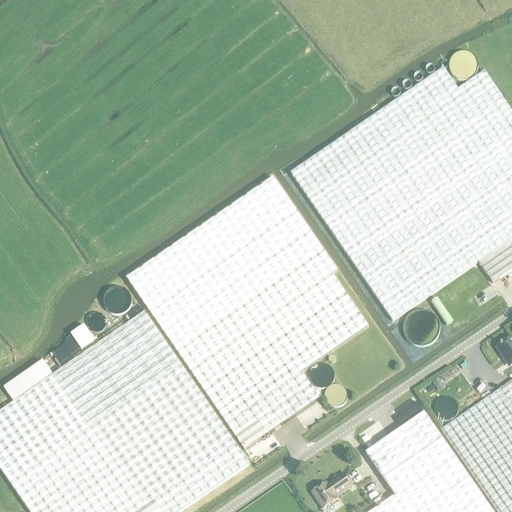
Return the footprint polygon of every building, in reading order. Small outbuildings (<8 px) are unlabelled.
[(476,69),(476,68),(475,66),(474,63),(473,60),(471,59),(469,57),(467,56),(464,55),(461,55),(457,57),(454,58),(453,60),(451,62),(450,64),(449,66),(449,69),(450,73),(451,75),(453,78),(457,80),(459,81),(462,82),(463,82),(467,81),(469,80),(471,78),(473,76),(475,74),(475,72),(476,69)] [(459,89),(444,68),(291,173),(393,322),(479,263),(493,284),(511,271),(511,112),(506,104),(484,72),(459,89)] [(337,272),(273,178),(127,279),(245,451),(320,400),(302,374),(369,328),(332,275),(337,272)] [(128,290),(127,290),(123,287),(119,286),(113,288),(110,290),(106,295),(103,298),(103,303),(104,308),(107,313),(114,316),(120,315),(125,313),(129,308),(132,302),(131,296),(128,290)] [(181,511),(250,465),(181,366),(145,313),(0,412),(0,468),(30,511),(181,511)] [(435,332),(435,331),(435,328),(434,325),(432,322),(430,319),(428,317),(425,315),(421,314),(418,313),(414,314),(411,314),(408,316),(404,318),(402,321),(400,324),(399,328),(399,331),(399,334),(400,338),(402,341),(404,344),(406,346),(409,348),(412,349),(416,350),(420,349),(423,348),(426,347),(429,345),(432,342),(433,339),(435,336),(435,332)] [(80,350),(93,341),(83,327),(70,336),(80,350)] [(511,338),(496,349),(506,362),(507,362),(511,367),(511,366),(511,338)] [(26,372),(3,388),(12,401),(51,374),(43,361),(42,361),(26,372)] [(335,377),(334,374),(334,372),(331,369),(329,367),(328,366),(324,366),(322,366),(319,367),(318,368),(316,369),(313,372),(313,375),(313,377),(313,381),(315,384),(319,387),(321,387),(323,388),(326,388),(328,387),(331,385),(334,381),(335,377)] [(467,398),(467,394),(466,391),(464,387),(462,384),(459,381),(455,379),(451,378),(448,377),(444,377),(441,378),(437,379),(433,382),(430,385),(428,389),(427,393),(426,396),(427,400),(427,404),(430,409),(432,411),(435,415),(439,416),(443,418),(446,418),(451,418),(455,416),(458,415),(461,412),(463,410),(465,406),(467,402),(467,398)] [(511,511),(511,381),(441,431),(497,511),(511,511)] [(348,398),(347,394),(345,391),(342,388),(340,388),(337,387),(335,388),(333,388),(331,390),(330,391),(328,394),(327,398),(328,401),(329,404),(330,405),(333,407),(335,408),(338,408),(340,408),(342,407),(345,405),(346,404),(347,402),(348,398)] [(387,503),(373,511),(491,511),(424,414),(403,428),(390,438),(366,454),(395,497),(389,501),(387,503)] [(353,486),(345,475),(345,474),(327,485),(326,484),(312,493),(322,507),(321,508),(322,510),(321,510),(322,511),(327,511),(329,511),(332,511),(334,511),(335,508),(331,504),(337,500),(336,498),(353,486)]
